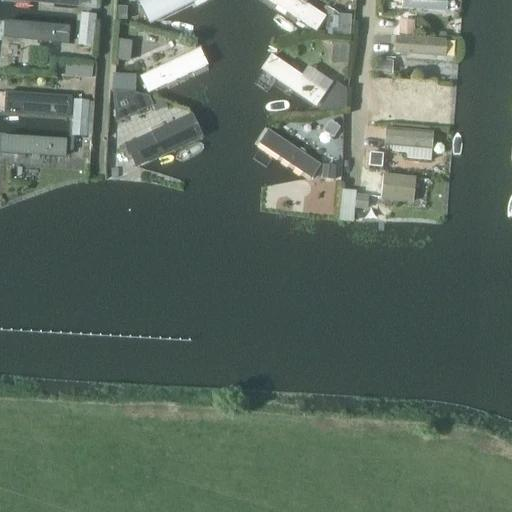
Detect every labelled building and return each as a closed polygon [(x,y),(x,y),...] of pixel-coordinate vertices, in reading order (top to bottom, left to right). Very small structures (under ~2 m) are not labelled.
[(80,0),(1,0),(1,5),(80,11),(80,0)] [(158,0),(139,10),(147,26),(200,0),(158,0)] [(325,20),(295,0),(262,0),(315,34),(325,20)] [(447,11),(447,0),(403,0),(403,8),(447,11)] [(350,36),(352,15),(340,14),(328,6),(326,35),(350,36)] [(78,46),(92,47),(95,16),(81,14),(78,46)] [(72,28),(1,21),(0,34),(0,38),(70,45),(72,28)] [(399,35),(414,36),(415,25),(400,24),(399,35)] [(445,56),(446,38),(414,36),(399,35),(396,35),(395,53),(445,56)] [(130,62),(132,42),(117,41),(115,61),(130,62)] [(348,64),(350,44),(333,43),(331,62),(348,64)] [(200,47),(140,74),(148,93),(209,65),(200,47)] [(325,95),(271,58),(261,74),(315,111),(325,95)] [(386,75),(387,61),(376,60),(375,74),(386,75)] [(92,67),(66,65),(65,78),(91,80),(92,67)] [(136,76),(130,75),(112,74),(111,91),(130,92),(135,92),(136,76)] [(319,111),(347,108),(349,88),(339,82),(319,111)] [(127,93),(113,92),(114,104),(129,96),(137,113),(152,106),(148,97),(131,93),(127,93)] [(72,99),(4,95),(2,117),(70,121),(72,99)] [(74,101),(72,137),(86,137),(88,101),(74,101)] [(187,121),(141,145),(150,161),(197,139),(187,121)] [(339,128),(339,127),(329,121),(324,130),(323,132),(333,138),(339,128)] [(433,149),(435,131),(388,126),(386,144),(433,149)] [(317,166),(265,129),(255,145),(309,179),(317,166)] [(66,142),(0,139),(0,140),(0,157),(65,162),(66,142)] [(370,153),(368,166),(381,168),(382,154),(370,153)] [(334,181),(334,176),(335,167),(322,166),(321,178),(321,179),(334,181)] [(415,203),(418,177),(385,174),(383,200),(415,203)] [(368,197),(358,196),(356,208),(366,210),(368,197)]
